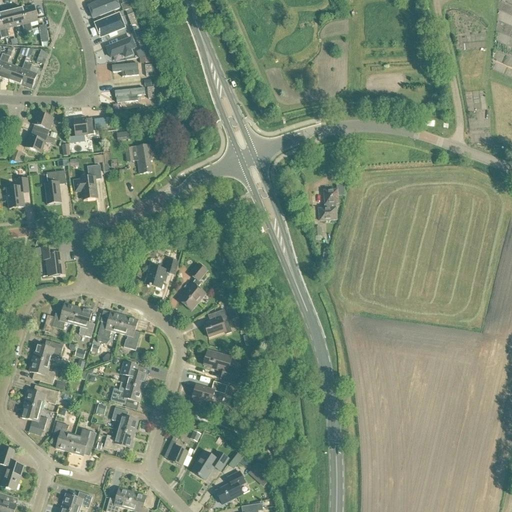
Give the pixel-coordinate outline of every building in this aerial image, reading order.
[(116,0),(99,0),(88,4),(93,18),(120,7),(116,0)] [(38,23),(34,7),(22,10),(28,33),(32,32),(30,25),(38,23)] [(131,9),(120,13),(122,18),(133,14),(131,9)] [(22,10),(11,13),(15,28),(22,27),(24,34),(28,33),(22,10)] [(15,28),(11,13),(0,15),(0,18),(5,39),(9,38),(7,30),(15,28)] [(120,14),(96,24),(101,37),(125,28),(120,14)] [(133,14),(127,16),(132,27),(137,24),(133,14)] [(41,25),(43,39),(51,38),(49,23),(41,25)] [(136,53),(138,59),(151,57),(146,45),(141,35),(136,37),(140,48),(141,51),(136,53)] [(132,36),(106,46),(111,58),(123,53),(125,59),(134,55),(132,50),(136,48),(132,36)] [(9,49),(6,56),(10,58),(14,50),(9,49)] [(6,56),(0,73),(0,79),(9,83),(14,68),(7,65),(10,58),(6,56)] [(113,64),(113,72),(122,72),(123,78),(140,77),(139,62),(113,64)] [(14,68),(9,83),(20,87),(28,64),(24,63),(22,71),(14,68)] [(28,64),(20,87),(32,91),(37,76),(30,73),(32,66),(28,64)] [(144,87),(115,90),(116,104),(138,102),(138,94),(144,94),(144,87)] [(49,132),(54,120),(37,114),(34,122),(33,122),(32,126),(34,127),(33,132),(48,137),(48,135),(49,132)] [(82,119),(73,120),(67,121),(67,127),(74,126),(75,138),(88,137),(88,136),(94,136),(92,120),(86,121),(86,118),(82,119)] [(95,131),(107,129),(106,119),(94,121),(95,131)] [(27,141),(25,149),(41,155),(45,144),(47,145),(48,144),(53,145),(55,140),(54,140),(54,139),(48,137),(33,132),(30,138),(28,137),(27,141)] [(117,134),(118,142),(131,141),(129,133),(117,134)] [(100,135),(90,137),(92,146),(102,144),(100,135)] [(63,157),(70,156),(69,146),(62,147),(63,157)] [(139,176),(152,174),(150,163),(153,163),(150,147),(127,151),(129,164),(137,163),(139,176)] [(11,162),(18,165),(22,155),(14,152),(11,162)] [(101,157),(94,158),(95,165),(102,164),(101,157)] [(89,179),(81,180),(81,182),(74,182),(75,193),(82,192),(83,201),(97,200),(95,182),(102,181),(100,167),(88,168),(89,179)] [(47,206),(61,204),(59,187),(66,186),(64,173),(47,175),(48,185),(45,185),(47,206)] [(9,210),(24,209),(22,195),(29,194),(28,180),(16,181),(17,189),(7,190),(9,210)] [(324,192),(325,210),(318,210),(319,222),(337,221),(336,205),(338,205),(337,191),(324,192)] [(321,237),(320,228),(313,228),(313,237),(321,237)] [(63,263),(62,255),(56,255),(55,247),(43,249),(44,262),(47,261),(48,278),(63,276),(62,263),(63,263)] [(145,286),(161,291),(164,279),(166,279),(168,274),(175,276),(178,264),(168,261),(165,272),(150,267),(145,286)] [(178,301),(191,312),(205,295),(198,289),(201,285),(199,283),(207,273),(198,265),(189,277),(195,282),(193,285),(192,284),(178,301)] [(227,310),(231,321),(239,319),(235,307),(234,308),(233,303),(226,305),(227,310)] [(64,328),(65,324),(74,327),(78,309),(65,305),(61,317),(55,315),(54,319),(47,317),(43,332),(50,335),(52,329),(64,332),(65,329),(64,328)] [(92,313),(78,309),(74,327),(82,329),(81,333),(80,333),(79,337),(91,340),(95,326),(89,325),(92,313)] [(214,321),(203,325),(208,339),(225,333),(226,336),(232,334),(224,311),(212,315),(214,321)] [(102,324),(98,337),(97,337),(98,342),(107,345),(109,341),(109,340),(110,341),(111,338),(110,337),(111,333),(119,335),(124,318),(110,314),(107,325),(102,324)] [(124,318),(119,335),(128,338),(127,342),(126,342),(124,349),(136,352),(141,335),(135,333),(138,322),(124,318)] [(48,349),(37,346),(33,359),(50,364),(52,356),(57,357),(57,358),(60,359),(63,347),(50,343),(48,349)] [(77,350),(74,358),(83,360),(86,353),(77,350)] [(207,352),(203,367),(215,370),(215,371),(223,373),(221,380),(234,384),(238,372),(228,370),(231,359),(207,352)] [(138,354),(136,363),(145,365),(147,357),(138,354)] [(246,364),(253,366),(255,360),(248,358),(246,364)] [(50,364),(33,359),(29,373),(33,374),(32,380),(39,382),(52,386),(56,374),(52,373),(52,374),(48,373),(50,364)] [(83,372),(85,364),(78,362),(76,371),(83,372)] [(143,390),(147,377),(136,373),(137,368),(124,364),(120,376),(124,377),(128,378),(126,385),(143,390)] [(87,383),(94,384),(96,378),(89,376),(87,383)] [(195,387),(192,400),(212,405),(215,392),(225,395),(227,386),(213,382),(211,391),(195,387)] [(58,383),(56,389),(63,391),(65,385),(58,383)] [(139,404),(143,390),(126,385),(126,386),(121,384),(119,392),(113,390),(110,402),(126,407),(128,401),(139,404)] [(28,392),(25,405),(42,410),(44,402),(48,403),(48,404),(55,406),(59,394),(35,387),(33,393),(28,392)] [(215,404),(212,414),(222,416),(225,407),(215,404)] [(25,405),(21,419),(32,423),(31,428),(44,432),(47,420),(44,419),(44,420),(40,419),(42,410),(25,405)] [(96,415),(104,417),(106,408),(98,406),(96,415)] [(134,436),(138,423),(127,420),(128,414),(115,410),(111,422),(115,423),(115,422),(119,424),(117,431),(134,436)] [(69,454),(74,437),(66,435),(67,430),(68,431),(69,427),(57,424),(53,437),(59,439),(56,450),(69,454)] [(74,437),(69,454),(83,458),(84,456),(89,458),(96,435),(84,431),(82,433),(80,439),(74,437)] [(134,436),(117,431),(115,440),(111,439),(111,438),(107,437),(104,449),(117,453),(123,455),(125,449),(130,450),(134,436)] [(190,440),(197,443),(201,436),(194,432),(190,440)] [(168,462),(182,468),(188,453),(175,448),(179,439),(174,437),(164,458),(169,460),(168,462)] [(16,493),(24,468),(12,464),(15,453),(3,449),(0,458),(0,465),(7,468),(1,488),(16,493)] [(191,473),(205,482),(213,468),(220,473),(228,460),(218,453),(214,459),(204,453),(191,473)] [(247,466),(251,460),(238,453),(232,464),(237,467),(241,462),(247,466)] [(256,480),(260,475),(253,469),(249,474),(256,480)] [(215,492),(222,506),(243,495),(239,486),(245,483),(240,472),(227,479),(230,485),(215,492)] [(132,494),(119,490),(116,501),(110,500),(106,511),(118,511),(119,509),(128,511),(132,494)] [(14,511),(17,507),(16,506),(18,500),(0,494),(0,511),(14,511)] [(77,499),(66,496),(62,509),(70,511),(79,511),(81,507),(85,508),(85,509),(88,510),(92,498),(79,494),(77,499)] [(132,494),(128,511),(131,511),(148,511),(149,511),(143,509),(146,498),(132,494)]
